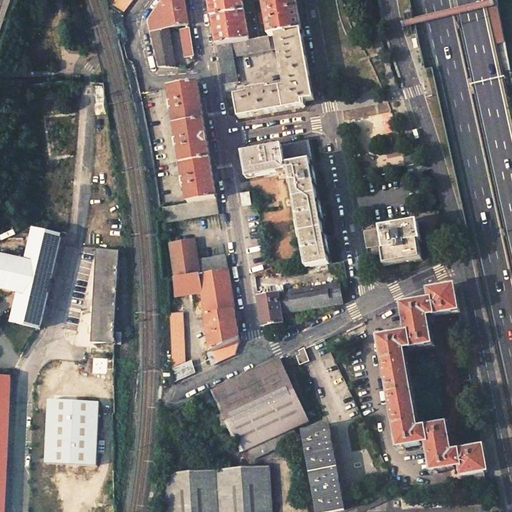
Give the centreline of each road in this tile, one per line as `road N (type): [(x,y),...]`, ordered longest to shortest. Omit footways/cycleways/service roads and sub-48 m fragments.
road 1 (secondary): [(389,0),(465,260),(511,490)]
road 2 (trunk): [(437,0),(511,342)]
road 3 (residential): [(136,47),(97,59),(85,73),(72,241),(42,351)]
road 4 (residential): [(258,356),(367,304),(331,121)]
road 5 (residential): [(222,138),(258,356)]
road 6 (trunk): [(511,192),(469,0)]
road 7 (residential): [(42,351),(25,378),(19,511)]
road 8 (residential): [(331,121),(310,0)]
